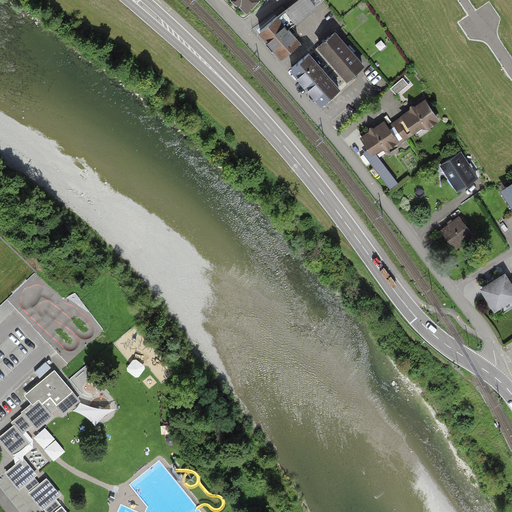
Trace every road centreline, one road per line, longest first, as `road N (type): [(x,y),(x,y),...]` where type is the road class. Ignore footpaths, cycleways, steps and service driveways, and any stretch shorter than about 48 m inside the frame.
road 1 (secondary): [(491,374),(417,319),(259,117),(135,0)]
road 2 (residential): [(242,29),(482,328),(496,359),(491,374)]
